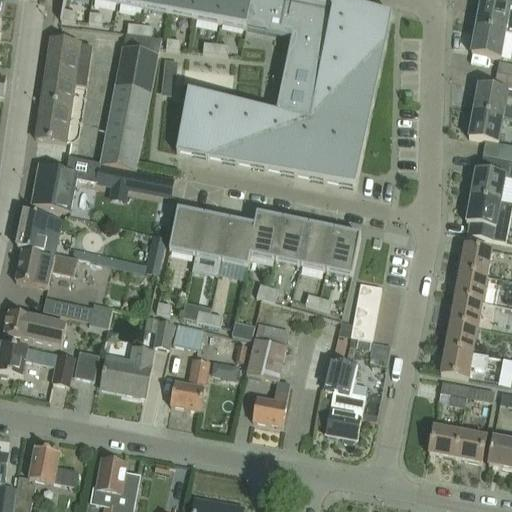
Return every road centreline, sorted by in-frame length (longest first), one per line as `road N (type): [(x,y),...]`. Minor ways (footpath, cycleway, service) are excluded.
road 1 (residential): [(383,487),(426,243),(431,38),(426,12),(399,0)]
road 2 (residential): [(317,477),(0,412)]
road 3 (tertiary): [(0,222),(32,0)]
road 4 (residential): [(501,511),(383,487)]
